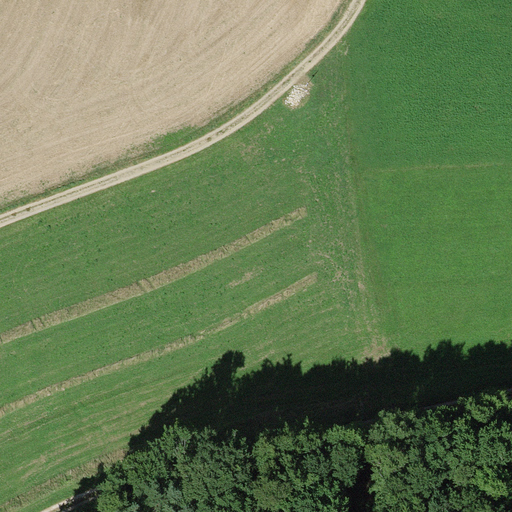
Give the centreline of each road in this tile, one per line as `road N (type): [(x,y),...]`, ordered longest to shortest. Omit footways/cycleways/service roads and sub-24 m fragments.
road 1 (track): [(54,511),(124,482),(219,457),(511,396)]
road 2 (track): [(354,0),(309,63),(242,119),(0,221)]
